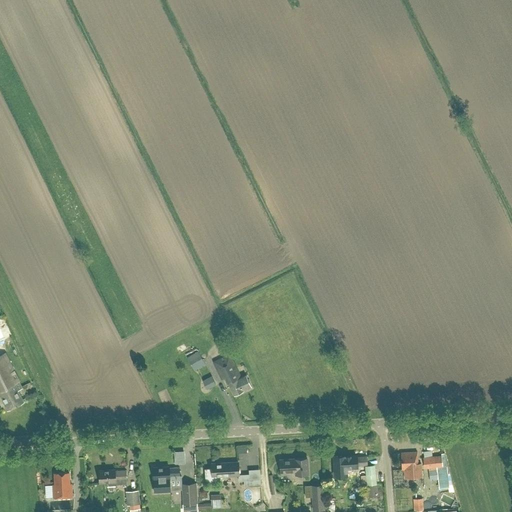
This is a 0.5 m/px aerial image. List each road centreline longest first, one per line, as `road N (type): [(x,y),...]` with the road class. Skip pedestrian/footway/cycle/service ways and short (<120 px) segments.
road 1 (unclassified): [(0,445),(383,423)]
road 2 (unclassified): [(383,423),(511,414)]
